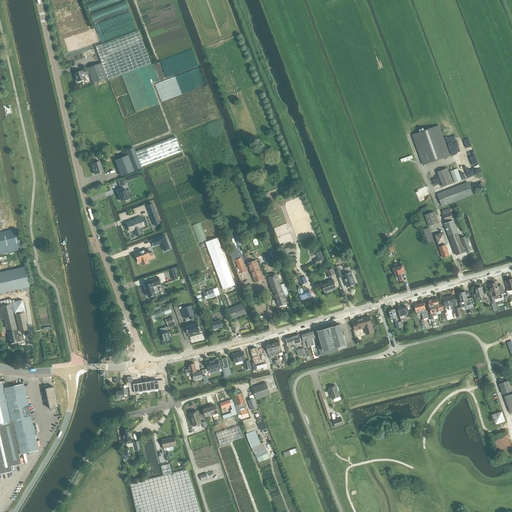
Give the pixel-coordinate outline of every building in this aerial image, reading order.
[(126,2),(90,15),(93,22),(129,9),(126,2)] [(95,47),(101,63),(87,68),(88,71),(83,73),(82,71),(74,73),(77,82),(85,79),(84,76),(89,74),(92,83),(107,78),(108,80),(151,64),(138,31),(137,31),(129,10),(94,24),(102,45),(95,47)] [(439,125),(412,135),(423,166),(450,156),(439,125)] [(115,160),(121,176),(141,168),(141,167),(181,152),(175,137),(135,152),(134,148),(126,151),(128,155),(115,160)] [(94,174),(103,172),(99,161),(91,164),(94,174)] [(443,187),(445,186),(453,183),(447,169),(437,172),(443,187)] [(454,183),(461,180),(457,169),(450,171),(454,183)] [(442,207),(473,195),(468,182),(437,194),(442,207)] [(122,190),(117,191),(121,203),(128,200),(124,189),(127,187),(126,184),(121,187),(122,190)] [(268,192),(264,194),(267,203),(272,202),(268,192)] [(152,204),(146,206),(153,223),(159,221),(152,204)] [(453,211),(452,208),(449,209),(449,208),(442,211),(445,221),(452,218),(451,213),(451,212),(453,211)] [(429,227),(439,223),(435,212),(425,215),(429,227)] [(140,218),(127,223),(130,231),(134,230),(138,228),(147,225),(146,220),(142,222),(140,218)] [(453,220),(444,224),(449,237),(456,256),(465,252),(463,249),(465,248),(466,252),(471,250),(468,243),(471,243),(469,238),(467,239),(466,236),(461,238),(464,246),(463,247),(458,234),(458,233),(453,220)] [(428,228),(423,230),(428,244),(434,242),(428,228)] [(16,229),(0,232),(0,254),(20,249),(16,229)] [(444,232),(435,235),(438,244),(447,241),(444,232)] [(164,235),(151,240),(153,246),(161,243),(163,248),(168,246),(164,235)] [(218,238),(205,242),(215,267),(227,262),(218,238)] [(443,258),(449,255),(445,245),(439,247),(443,258)] [(147,249),(134,254),(138,265),(142,263),(143,266),(149,263),(148,261),(155,258),(153,252),(149,254),(147,249)] [(328,261),(323,250),(316,253),(318,258),(314,260),(316,266),(328,261)] [(270,252),(263,255),(265,261),(273,258),(270,252)] [(236,260),(238,268),(241,273),(246,271),(244,265),(241,258),(236,260)] [(255,283),(264,280),(256,260),(247,264),(255,283)] [(227,262),(215,267),(223,289),(235,285),(227,262)] [(397,270),(394,271),(397,282),(404,280),(401,273),(405,272),(403,265),(396,268),(397,270)] [(0,293),(21,289),(21,292),(27,290),(27,287),(29,287),(24,267),(9,271),(9,267),(0,269),(0,293)] [(329,277),(335,274),(333,268),(326,271),(329,277)] [(347,287),(355,284),(350,272),(342,275),(347,287)] [(281,285),(277,274),(275,275),(274,275),(270,277),(269,277),(267,278),(278,307),(288,303),(285,295),(288,294),(284,284),(281,285)] [(301,285),(302,285),(307,282),(305,276),(299,279),(301,285)] [(156,295),(154,287),(157,285),(157,283),(161,282),(159,277),(149,280),(150,284),(145,286),(147,293),(149,297),(150,297),(151,301),(157,299),(156,295)] [(325,293),(337,289),(333,279),(327,281),(328,282),(322,285),(325,293)] [(489,296),(491,302),(491,304),(496,303),(494,297),(501,295),(499,290),(498,290),(496,283),(489,285),(492,295),(489,296)] [(486,294),(484,294),(481,287),(475,289),(477,298),(481,297),(482,302),(488,300),(486,294)] [(303,290),(302,289),(301,288),(299,289),(298,290),(298,291),(301,300),(311,296),(308,288),(303,290)] [(205,300),(216,296),(213,289),(203,293),(205,300)] [(470,298),(467,299),(465,292),(458,294),(461,303),(464,302),(466,306),(472,305),(470,298)] [(443,298),(446,307),(450,306),(452,310),(454,310),(454,311),(456,318),(463,316),(461,309),(460,307),(457,308),(456,304),(454,295),(443,298)] [(433,299),(436,311),(438,310),(439,312),(443,311),(441,303),(438,304),(437,298),(433,299)] [(433,299),(428,301),(430,308),(431,314),(432,314),(432,316),(437,315),(436,312),(435,311),(436,311),(435,308),(433,299)] [(419,303),(421,313),(423,319),(428,318),(426,311),(425,311),(425,310),(423,302),(419,303)] [(232,320),(247,314),(243,303),(228,309),(232,320)] [(0,336),(5,336),(4,334),(7,333),(10,344),(22,341),(22,337),(21,335),(19,336),(13,315),(11,304),(0,307),(2,315),(1,316),(1,318),(3,318),(5,326),(3,327),(1,321),(0,320),(0,336)] [(181,310),(185,319),(196,314),(193,305),(181,310)] [(407,311),(405,306),(398,308),(401,319),(403,318),(404,317),(404,316),(408,315),(408,317),(412,316),(410,310),(407,311)] [(169,307),(150,314),(152,320),(172,312),(169,307)] [(398,321),(395,309),(388,311),(390,320),(394,319),(395,322),(397,328),(403,327),(401,321),(398,321)] [(172,316),(165,319),(169,331),(176,328),(172,316)] [(374,333),(369,316),(356,320),(356,321),(352,323),(355,331),(364,329),(366,335),(374,333)] [(214,330),(218,329),(218,328),(223,327),(221,320),(212,322),(214,330)] [(194,325),(194,323),(190,324),(190,326),(186,327),(188,334),(193,333),(196,332),(201,331),(198,323),(194,325)] [(334,348),(346,345),(340,325),(317,331),(322,346),(318,347),(321,356),(335,352),(334,348)] [(164,342),(171,341),(168,332),(162,333),(164,342)] [(307,332),(301,334),(303,341),(306,340),(307,342),(308,347),(311,346),(310,342),(307,332)] [(299,334),(292,336),(295,348),(296,348),(298,348),(297,345),(297,344),(301,343),(299,334)] [(294,348),(295,348),(292,336),(286,338),(288,346),(293,345),(294,348)] [(273,344),(275,353),(276,354),(282,353),(280,342),(273,344)] [(272,354),(275,353),(273,344),(266,345),(268,353),(272,352),(272,354)] [(300,349),(296,350),(298,356),(300,356),(301,359),(307,358),(306,357),(304,350),(305,350),(304,348),(303,345),(299,346),(300,349)] [(260,347),(255,349),(257,359),(262,358),(263,362),(266,361),(264,353),(262,354),(260,347)] [(257,359),(255,349),(254,349),(255,349),(249,351),(251,357),(249,357),(249,360),(251,365),(254,364),(253,361),(257,359)] [(235,363),(245,360),(243,351),(239,352),(239,353),(232,355),(235,363)] [(207,362),(206,362),(208,370),(212,369),(213,371),(217,370),(216,368),(220,367),(220,366),(222,366),(225,377),(232,375),(227,357),(221,359),(222,360),(219,360),(218,359),(212,361),(212,360),(207,361),(207,362)] [(245,370),(252,368),(251,365),(249,360),(243,361),(245,370)] [(197,373),(197,372),(195,364),(189,365),(189,369),(185,370),(186,374),(192,373),(194,380),(203,378),(201,372),(197,373)] [(158,380),(150,382),(151,390),(159,389),(160,389),(159,387),(159,384),(158,381),(158,380)] [(503,394),(511,390),(508,381),(499,384),(503,394)] [(0,474),(12,471),(11,466),(21,464),(18,455),(38,450),(23,384),(3,389),(2,382),(0,382),(0,474)] [(150,382),(142,383),(143,392),(151,390),(150,382)] [(142,383),(133,384),(135,392),(135,393),(143,392),(142,383)] [(256,399),(270,394),(266,383),(252,388),(256,399)] [(336,386),(329,388),(330,391),(331,395),(332,395),(334,402),(341,399),(336,386)] [(45,389),(49,409),(58,407),(53,387),(45,389)] [(117,399),(125,398),(125,395),(129,395),(128,388),(124,389),(124,390),(116,392),(117,399)] [(241,394),(235,396),(240,409),(246,406),(241,394)] [(252,410),(258,408),(254,398),(248,401),(252,410)] [(230,400),(220,404),(222,409),(225,407),(226,410),(229,409),(228,407),(231,405),(232,409),(230,410),(231,413),(222,416),(224,419),(232,416),(237,414),(235,408),(236,408),(235,406),(232,399),(230,400)] [(209,407),(212,415),(219,413),(216,405),(209,407)] [(239,405),(235,406),(236,408),(239,420),(241,419),(243,419),(249,417),(247,409),(245,410),(244,408),(240,409),(239,405)] [(212,415),(209,407),(203,409),(206,418),(212,415)] [(197,411),(190,414),(194,426),(202,424),(197,411)] [(502,412),(492,415),(495,424),(505,421),(502,412)] [(246,434),(254,452),(265,447),(264,443),(261,444),(255,430),(256,430),(251,418),(243,421),(247,433),(246,434)] [(332,428),(344,424),(341,418),(330,422),(332,428)] [(260,431),(267,429),(267,428),(264,421),(258,423),(260,431)] [(220,445),(243,437),(239,425),(216,433),(220,445)] [(124,438),(122,439),(123,445),(125,445),(125,442),(132,441),(129,429),(122,430),(124,438)] [(164,449),(177,446),(175,437),(162,440),(164,449)] [(267,453),(265,448),(263,449),(263,448),(255,452),(257,457),(259,463),(270,458),(267,453)] [(298,452),(297,448),(283,453),(285,458),(298,452)] [(164,475),(171,473),(169,464),(161,466),(164,475)] [(200,511),(187,469),(171,473),(164,475),(130,484),(136,511),(200,511)] [(202,481),(209,479),(207,473),(200,475),(202,481)] [(275,504),(283,501),(279,491),(271,494),(275,504)]
